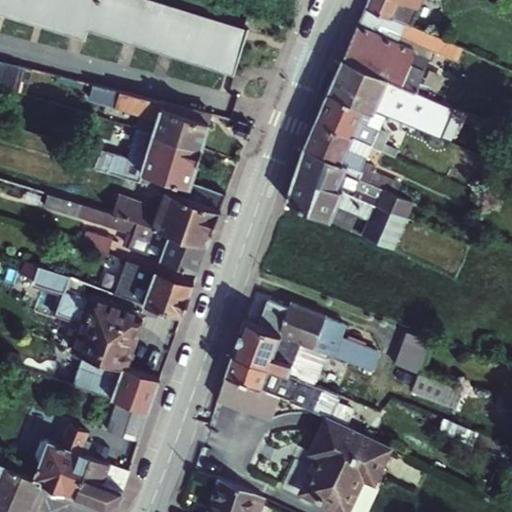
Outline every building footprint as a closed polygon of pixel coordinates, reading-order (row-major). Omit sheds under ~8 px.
[(0,0),(0,12),(81,37),(84,26),(230,72),(244,31),(145,0),(0,0)] [(361,0),(359,4),(402,24),(412,0),(361,0)] [(359,4),(335,58),(405,88),(409,90),(418,70),(405,64),(410,51),(387,41),(390,33),(453,61),(458,49),(418,31),(402,24),(359,4)] [(7,87),(14,62),(0,58),(0,92),(5,94),(7,87)] [(327,76),(321,91),(368,111),(370,108),(391,117),(394,118),(405,88),(335,58),(327,76)] [(205,113),(86,81),(80,102),(132,116),(129,128),(150,135),(195,148),(205,113)] [(310,117),(348,134),(366,142),(364,145),(377,150),(391,117),(370,108),(368,111),(321,91),(310,117)] [(301,139),(299,145),(357,170),(356,173),(380,185),(383,178),(356,165),(361,153),(343,145),(348,134),(310,117),(301,139)] [(246,124),(232,121),(228,122),(226,127),(227,130),(230,133),(241,137),(246,124)] [(163,179),(161,185),(216,207),(221,193),(186,181),(195,148),(150,135),(129,128),(121,158),(80,144),(78,149),(89,153),(86,163),(132,178),(135,169),(163,179)] [(366,142),(348,134),(343,145),(361,153),(364,145),(366,142)] [(299,145),(291,171),(365,199),(373,202),(380,185),(356,173),(357,170),(299,145)] [(89,153),(78,149),(75,160),(86,163),(89,153)] [(160,187),(161,185),(163,179),(135,169),(132,178),(160,187)] [(358,235),(385,247),(399,215),(373,202),(371,208),(363,205),(365,199),(291,171),(281,200),(324,219),(329,204),(364,220),(358,235)] [(118,213),(121,214),(147,223),(203,244),(216,207),(161,185),(160,187),(155,204),(113,190),(111,196),(106,210),(118,213)] [(380,185),(373,202),(399,215),(406,198),(380,185)] [(65,198),(43,191),(40,204),(62,210),(65,198)] [(94,206),(106,210),(111,196),(98,192),(94,206)] [(65,198),(62,210),(118,227),(121,214),(118,213),(106,210),(94,206),(65,198)] [(373,202),(365,199),(363,205),(371,208),(373,202)] [(147,223),(121,214),(118,227),(127,231),(130,232),(126,246),(193,270),(196,262),(203,244),(147,223)] [(85,230),(80,244),(104,252),(109,238),(85,230)] [(189,281),(122,258),(112,291),(176,314),(177,315),(189,281)] [(63,272),(34,263),(29,279),(59,289),(52,308),(82,319),(71,347),(86,352),(119,363),(136,313),(81,294),(86,281),(63,272)] [(323,350),(328,352),(336,333),(340,323),(285,302),(283,307),(264,299),(254,322),(323,350)] [(310,382),(323,350),(254,322),(241,317),(234,335),(229,350),(310,382)] [(415,374),(431,342),(405,332),(388,364),(415,374)] [(375,349),(336,333),(328,352),(344,358),(369,368),(375,349)] [(229,350),(222,373),(275,394),(310,409),(320,387),(310,382),(229,350)] [(155,375),(119,363),(86,352),(75,385),(99,393),(115,398),(144,408),(155,375)] [(218,384),(214,399),(267,417),(275,394),(222,373),(218,384)] [(144,408),(115,398),(106,428),(133,438),(144,408)] [(394,448),(331,419),(314,455),(321,459),(318,467),(362,488),(367,480),(377,484),(394,448)] [(34,459),(28,473),(35,476),(34,479),(71,492),(84,455),(79,453),(87,431),(62,422),(54,442),(41,437),(34,438),(29,450),(34,459)] [(84,455),(71,492),(104,505),(113,499),(119,480),(108,475),(105,483),(97,480),(103,462),(84,455)] [(0,511),(19,511),(34,479),(35,476),(28,473),(0,460),(0,511)] [(123,469),(103,462),(97,480),(105,483),(108,475),(119,480),(123,469)] [(351,511),(362,488),(318,467),(305,495),(342,511),(351,511)] [(256,511),(262,496),(217,477),(204,511),(195,511),(191,511),(190,511),(256,511)]
